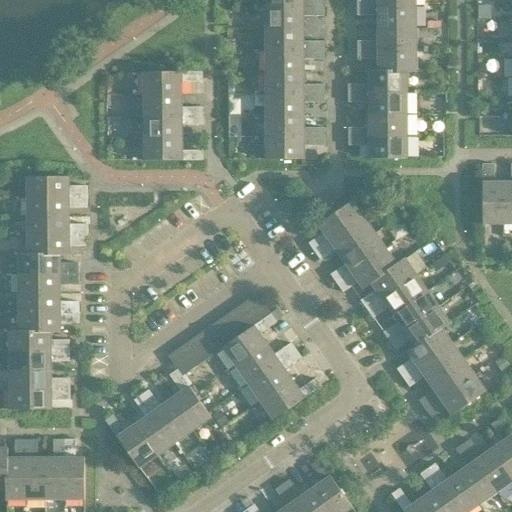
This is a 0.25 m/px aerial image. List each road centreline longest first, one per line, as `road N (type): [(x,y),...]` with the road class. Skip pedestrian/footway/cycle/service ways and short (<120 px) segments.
road 1 (residential): [(274,267),(117,375),(117,286),(233,206),(262,250)]
road 2 (residential): [(274,267),(364,395),(199,511)]
